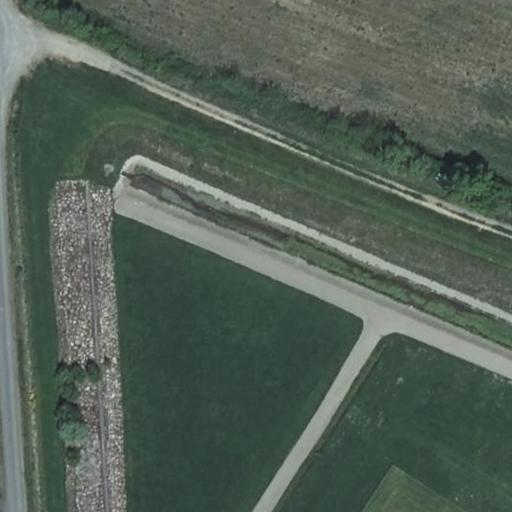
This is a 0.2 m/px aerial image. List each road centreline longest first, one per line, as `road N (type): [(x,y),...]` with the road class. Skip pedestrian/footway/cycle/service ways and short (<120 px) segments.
road 1 (track): [(0,34),(60,43),(511,222)]
road 2 (unclassified): [(0,230),(17,511)]
